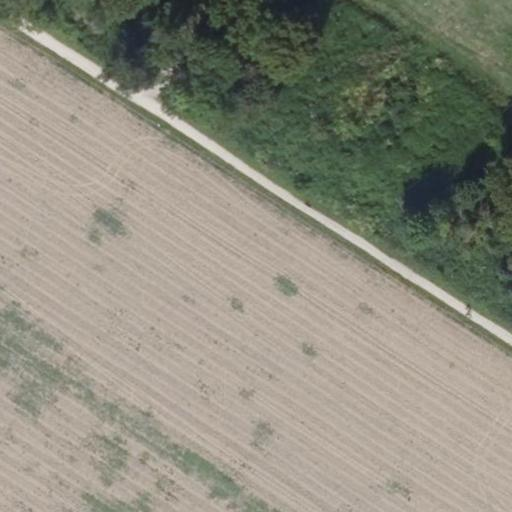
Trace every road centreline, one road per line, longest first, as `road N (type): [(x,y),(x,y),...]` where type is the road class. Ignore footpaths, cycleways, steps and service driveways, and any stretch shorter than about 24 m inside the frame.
road 1 (track): [(511,343),(141,104)]
road 2 (track): [(141,104),(0,11)]
road 3 (track): [(141,104),(206,0)]
